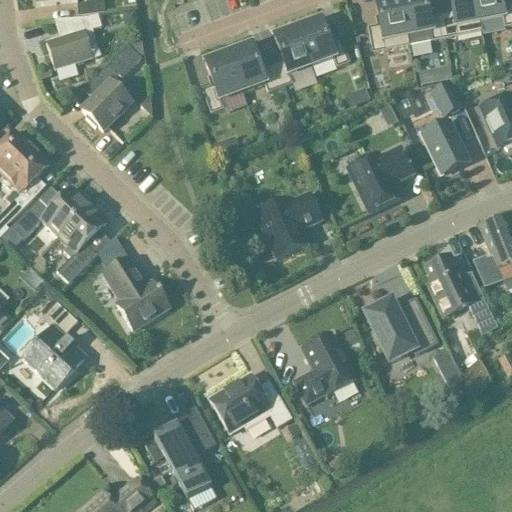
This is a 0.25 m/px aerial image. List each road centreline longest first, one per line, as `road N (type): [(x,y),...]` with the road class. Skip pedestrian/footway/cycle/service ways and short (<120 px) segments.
road 1 (residential): [(230,333),(169,242),(36,112),(4,0)]
road 2 (residential): [(230,333),(511,200)]
road 3 (residential): [(0,508),(118,408),(230,333)]
road 4 (residential): [(307,0),(174,47)]
